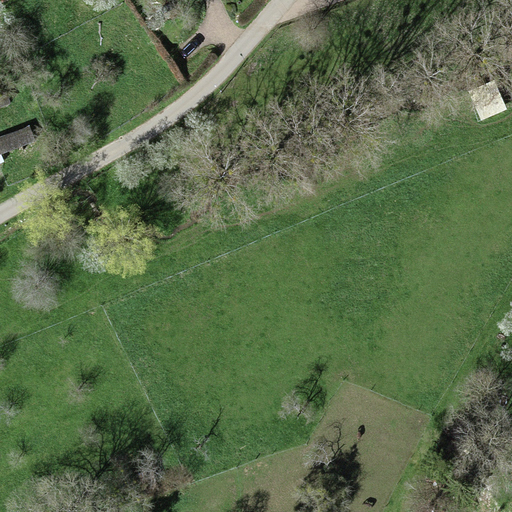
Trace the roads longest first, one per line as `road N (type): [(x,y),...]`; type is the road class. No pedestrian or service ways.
road 1 (residential): [(0,210),(161,119),(288,0)]
road 2 (residential): [(409,511),(511,344)]
